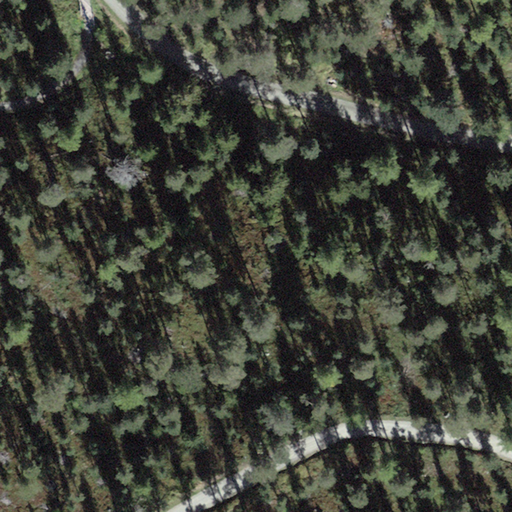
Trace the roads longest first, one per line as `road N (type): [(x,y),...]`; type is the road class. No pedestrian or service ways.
road 1 (track): [(119,0),(190,64),(253,88),(511,146)]
road 2 (track): [(511,451),(435,430),(350,431),(290,451),(182,511)]
